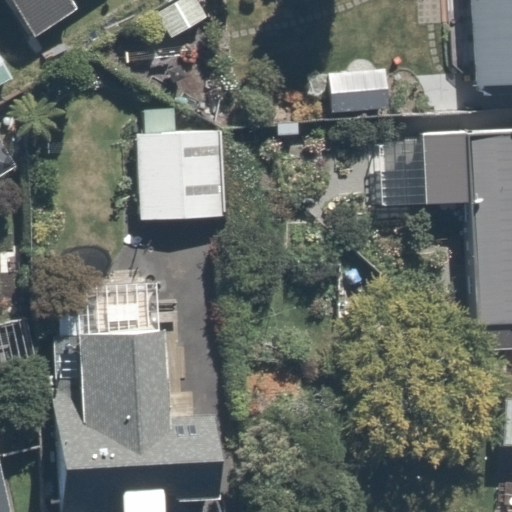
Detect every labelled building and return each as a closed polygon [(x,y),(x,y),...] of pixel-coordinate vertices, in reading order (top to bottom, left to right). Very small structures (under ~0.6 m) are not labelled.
[(8,0),(34,37),(75,10),(70,2),(72,0),(8,0)] [(511,0),(457,0),(458,83),(511,81),(511,0)] [(0,85),(13,78),(0,56),(0,85)] [(375,64),(315,67),(317,120),(377,116),(375,64)] [(211,125),(124,131),(130,219),(217,213),(211,125)] [(459,316),(511,314),(511,128),(451,132),(459,316)] [(193,511),(191,402),(159,403),(157,326),(58,328),(60,405),(40,405),(42,511),(193,511)] [(511,511),(511,396),(495,395),(492,447),(511,447),(511,511)]
